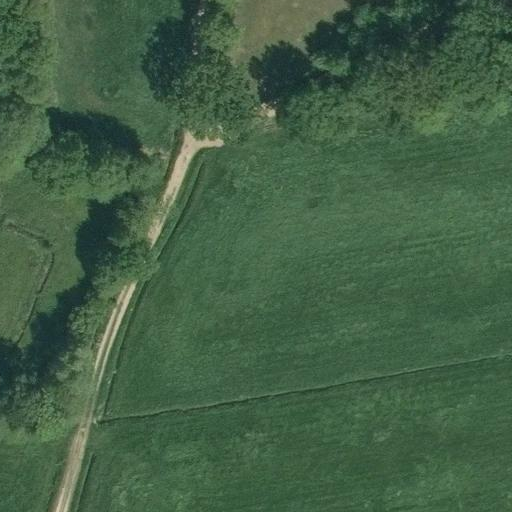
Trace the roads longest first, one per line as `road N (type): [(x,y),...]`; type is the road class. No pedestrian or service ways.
road 1 (track): [(486,0),(274,112),(185,147)]
road 2 (track): [(185,147),(104,347)]
road 3 (unclassified): [(61,511),(104,347)]
road 4 (track): [(185,147),(201,0)]
